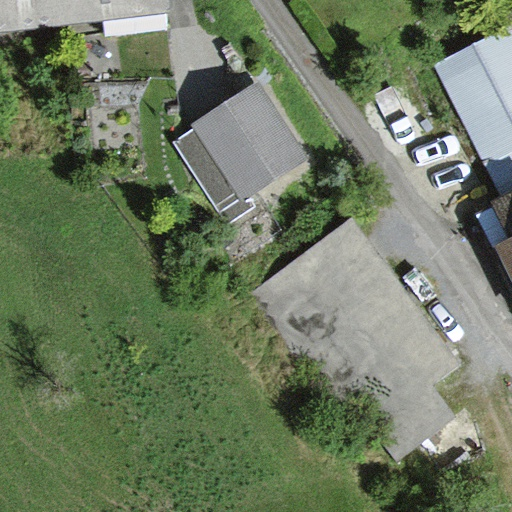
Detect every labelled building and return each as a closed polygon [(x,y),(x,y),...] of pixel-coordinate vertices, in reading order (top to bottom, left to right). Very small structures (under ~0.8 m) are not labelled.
[(0,0),(0,33),(173,17),(171,0),(0,0)] [(511,23),(433,63),(502,200),(511,194),(511,23)] [(317,158),(263,79),(172,141),(230,226),(260,205),(256,199),(317,158)] [(511,194),(502,200),(492,204),(511,242),(511,241),(511,194)] [(460,362),(354,214),(248,289),(344,424),(364,410),(398,458),(456,417),(431,382),(460,362)] [(511,241),(511,242),(498,248),(511,276),(511,241)]
